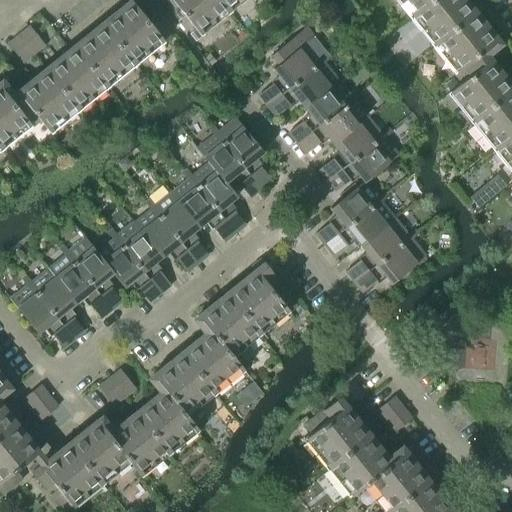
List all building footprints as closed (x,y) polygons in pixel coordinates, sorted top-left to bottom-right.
[(129,0),(101,23),(136,67),(138,65),(136,62),(160,43),(162,46),(165,43),(171,38),(153,17),(147,22),(139,11),(145,6),(140,0),(129,0)] [(160,0),(186,31),(192,26),(201,37),(204,35),(202,32),(226,14),(228,16),(230,14),(218,0),(160,0)] [(218,0),(230,14),(232,12),(230,10),(242,0),(218,0)] [(397,0),(409,14),(407,16),(409,18),(431,0),(397,0)] [(466,0),(431,0),(409,18),(410,21),(413,19),(432,42),(429,44),(431,46),(475,11),(466,0)] [(475,11),(431,46),(433,49),(435,47),(454,71),(452,72),(455,76),(458,79),(487,55),(484,51),(498,40),(475,11)] [(101,23),(73,46),(108,89),(110,87),(108,85),(132,66),(134,68),(136,67),(101,23)] [(29,27),(18,36),(33,54),(44,46),(29,27)] [(280,78),(258,96),(266,106),(328,56),(327,54),(313,37),(306,27),(271,56),(278,65),(273,69),(280,78)] [(33,54),(18,36),(7,44),(22,63),(33,54)] [(73,46),(45,68),(80,112),(82,110),(80,108),(104,89),(106,91),(108,89),(73,46)] [(461,83),(447,94),(449,97),(452,96),(471,119),(468,121),(470,123),(511,89),(511,85),(487,55),(458,79),(461,83)] [(328,56),(266,106),(275,117),(297,99),(303,108),(337,80),(324,63),(330,58),(328,56)] [(16,92),(12,95),(36,124),(40,121),(51,135),(54,133),(52,130),(76,111),(78,114),(80,112),(45,68),(16,92)] [(310,116),(288,133),(296,144),(359,94),(357,91),(351,96),(337,80),(303,108),(310,116)] [(0,87),(0,146),(3,150),(5,149),(4,146),(27,127),(29,130),(36,124),(12,95),(8,98),(0,87)] [(511,89),(470,123),(472,126),(474,124),(493,147),(491,149),(493,151),(511,135),(511,89)] [(359,94),(296,144),(305,154),(327,137),(333,145),(368,117),(354,101),(360,96),(359,94)] [(213,126),(211,127),(261,190),(271,181),(254,160),(262,153),(230,112),(229,113),(234,119),(218,132),(213,126)] [(340,153),(318,171),(326,181),(389,131),(387,129),(381,134),(368,117),(333,145),(340,153)] [(192,143),(208,163),(208,162),(224,183),(225,183),(233,176),(250,198),(261,190),(211,127),(208,129),(213,135),(197,148),(192,142),(192,143)] [(389,131),(326,181),(335,192),(357,174),(363,182),(364,183),(365,182),(404,151),(404,150),(398,155),(384,138),(391,134),(389,131)] [(511,135),(493,151),(494,154),(497,152),(511,170),(511,135)] [(187,170),(184,171),(235,234),(245,225),(228,204),(236,197),(225,183),(224,183),(208,162),(208,163),(192,176),(187,170)] [(187,179),(171,192),(198,227),(207,221),(224,242),(235,234),(184,171),(182,173),(187,179)] [(337,217),(315,235),(323,245),(386,195),(384,193),(378,198),(365,182),(364,183),(363,182),(330,209),(337,217)] [(149,200),(147,201),(197,264),(208,256),(190,234),(198,227),(171,192),(154,206),(149,200)] [(386,195),(323,245),(332,256),(354,238),(360,247),(395,219),(381,203),(388,198),(386,195)] [(150,209),(133,223),(161,257),(169,251),(187,272),(197,264),(147,201),(145,203),(150,209)] [(367,255),(345,272),(353,283),(416,233),(414,231),(408,236),(395,219),(360,247),(367,255)] [(112,230),(110,232),(160,294),(170,286),(153,264),(161,257),(133,223),(117,236),(112,230)] [(63,246),(61,248),(111,310),(121,302),(104,280),(112,274),(112,273),(96,253),(96,252),(80,232),(80,233),(84,239),(68,252),(63,246)] [(112,239),(96,252),(96,253),(112,273),(112,274),(123,288),(132,281),(149,303),(160,294),(110,232),(108,233),(112,239)] [(416,233),(353,283),(362,293),(384,276),(391,285),(425,257),(431,252),(431,251),(425,256),(412,240),(418,235),(416,233)] [(64,255),(47,269),(75,303),(83,297),(100,319),(111,310),(61,248),(59,249),(64,255)] [(254,269),(226,293),(265,341),(267,340),(263,334),(261,332),(285,313),(286,315),(289,313),(284,306),(292,299),(282,286),(273,293),(268,287),(277,280),(263,263),(254,269)] [(26,276),(24,278),(74,340),(84,332),(67,310),(75,303),(47,269),(31,282),(26,276)] [(74,340),(24,278),(22,279),(26,285),(10,299),(5,292),(5,293),(37,334),(46,327),(63,349),(74,340)] [(226,293),(197,316),(208,330),(209,329),(233,359),(233,358),(235,357),(233,354),(256,335),(258,338),(263,343),(265,341),(226,293)] [(208,330),(181,352),(216,395),(218,393),(216,391),(240,372),(241,374),(245,372),(233,358),(233,359),(209,329),(208,330)] [(181,352),(152,375),(163,389),(164,389),(187,418),(188,418),(190,416),(188,414),(212,395),(213,397),(216,395),(181,352)] [(120,370),(109,378),(123,397),(134,389),(120,370)] [(0,373),(0,390),(8,384),(0,373)] [(123,397),(109,378),(98,387),(113,406),(123,397)] [(21,400),(30,411),(49,396),(40,385),(21,400)] [(163,389),(135,411),(170,455),(172,453),(170,451),(194,432),(196,434),(199,432),(188,418),(187,418),(164,389),(163,389)] [(49,396),(30,411),(39,422),(57,407),(49,396)] [(324,467),(325,469),(369,434),(339,397),(309,421),(315,430),(302,440),(305,443),(307,441),(326,465),(324,467)] [(374,412),(383,423),(402,408),(393,397),(374,412)] [(0,435),(16,422),(0,402),(0,435)] [(402,408),(383,423),(392,434),(411,419),(402,408)] [(108,433),(107,434),(131,463),(130,464),(141,478),(144,476),(142,473),(166,454),(168,457),(170,455),(135,411),(108,433)] [(97,419),(68,442),(103,486),(105,484),(103,482),(127,463),(128,465),(130,464),(131,463),(107,434),(108,433),(97,419)] [(16,422),(0,435),(0,492),(2,495),(22,479),(15,470),(39,451),(16,422)] [(349,498),(363,487),(362,486),(392,463),(391,462),(369,434),(325,469),(327,471),(330,469),(349,493),(346,495),(349,498)] [(39,465),(30,472),(45,490),(49,486),(53,492),(49,495),(62,511),(70,511),(74,509),(77,507),(75,504),(99,485),(100,488),(103,486),(68,442),(39,465)] [(383,511),(382,511),(386,511),(429,479),(405,450),(391,462),(392,463),(362,486),(363,487),(364,488),(366,486),(385,510),(383,511)] [(454,511),(455,511),(429,479),(386,511),(454,511)]
